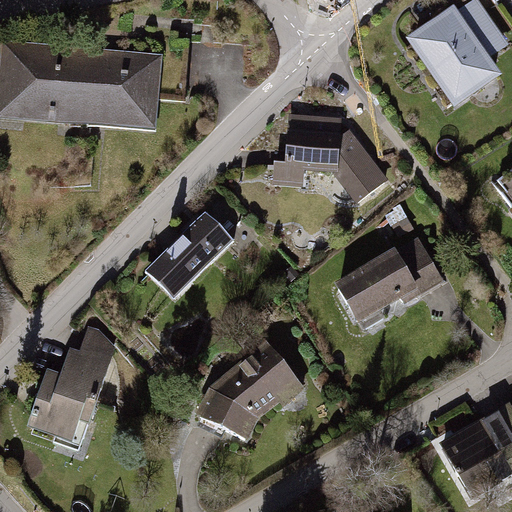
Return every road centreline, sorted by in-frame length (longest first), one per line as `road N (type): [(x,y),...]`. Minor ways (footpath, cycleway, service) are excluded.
road 1 (residential): [(0,505),(6,511),(254,511),(511,369)]
road 2 (residential): [(33,338),(313,57)]
